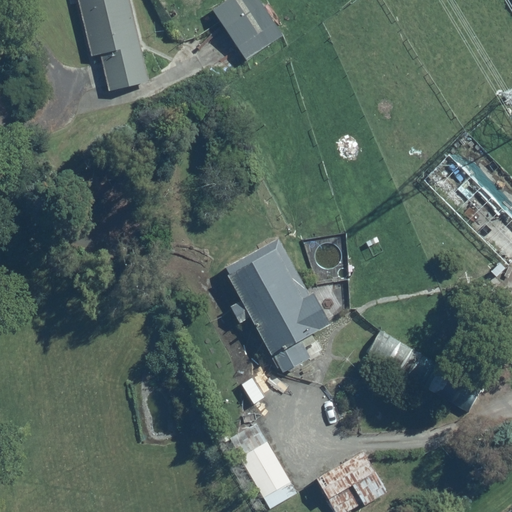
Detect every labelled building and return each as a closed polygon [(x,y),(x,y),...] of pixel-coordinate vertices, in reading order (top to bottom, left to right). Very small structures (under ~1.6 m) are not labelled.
[(81,0),(92,55),(104,53),(110,88),(149,81),(142,46),(140,46),(131,0),(81,0)] [(228,0),(215,8),(219,14),(248,59),(285,35),(276,22),(282,18),(277,9),(271,12),(263,0),(228,0)] [(425,180),(426,181),(508,263),(511,258),(511,215),(451,154),(425,180)] [(282,237),(280,238),(228,267),(245,298),(232,305),(242,323),(254,316),(286,373),(324,352),(314,334),(334,323),(318,292),(313,295),(282,237)] [(370,353),(451,401),(470,413),(484,390),(384,329),(370,353)] [(299,493),(298,490),(258,423),(232,439),(272,509),(299,493)] [(367,450),(363,453),(320,478),(339,511),(365,511),(394,495),(367,450)]
